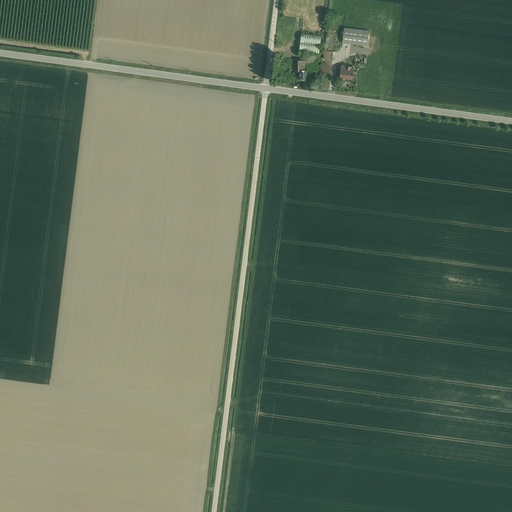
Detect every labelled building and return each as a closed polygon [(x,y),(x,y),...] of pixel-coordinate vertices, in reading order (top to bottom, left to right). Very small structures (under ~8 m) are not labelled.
[(344,28),(342,43),(367,46),(369,31),(344,28)] [(327,29),(322,75),(330,76),(333,51),(332,51),(335,30),(327,29)] [(312,54),(316,54),(316,53),(319,54),(321,35),(301,33),(299,51),(312,52),(312,54)] [(316,54),(312,54),(307,53),(307,60),(298,60),(298,71),(300,71),(299,79),(306,80),(307,69),(317,70),(318,61),(319,61),(319,59),(319,58),(320,55),(316,54)] [(341,65),(339,78),(340,78),(340,79),(344,79),(344,77),(352,78),(354,66),(352,66),(345,65),(341,65)]
